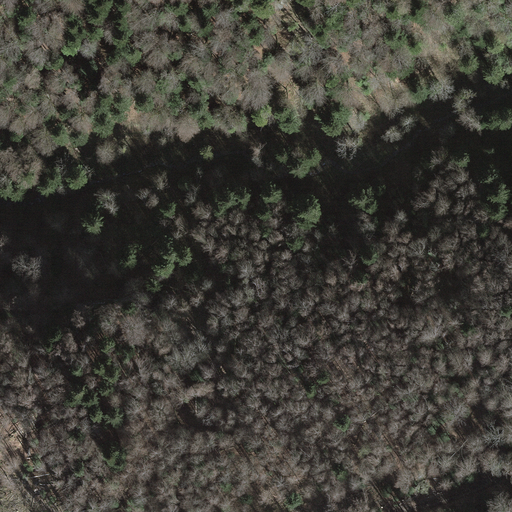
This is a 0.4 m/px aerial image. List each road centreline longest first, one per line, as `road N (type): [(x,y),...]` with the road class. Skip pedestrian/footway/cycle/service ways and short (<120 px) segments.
road 1 (track): [(0,117),(68,138),(137,126),(352,128),(511,71)]
road 2 (track): [(511,468),(399,511)]
